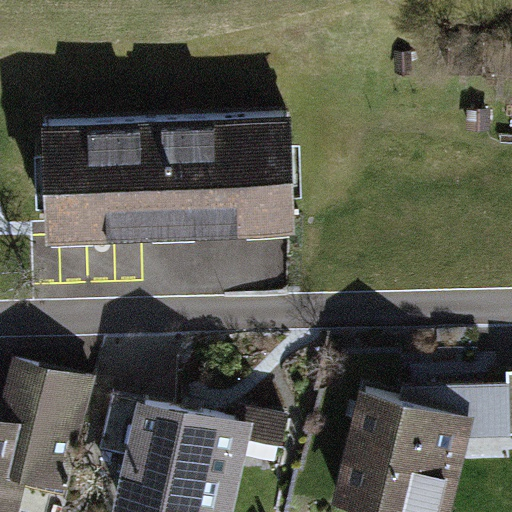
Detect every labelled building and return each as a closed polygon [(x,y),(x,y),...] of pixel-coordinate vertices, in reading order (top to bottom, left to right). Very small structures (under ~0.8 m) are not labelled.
[(451,33),(449,66),(479,67),(480,34),(451,33)] [(411,51),(397,51),(396,70),(411,70),(411,51)] [(491,99),(467,98),(467,127),(490,127),(491,99)] [(288,103),(38,111),(42,219),(292,210),(288,103)] [(0,511),(14,511),(24,471),(69,481),(96,371),(11,351),(1,394),(0,394),(0,511)] [(400,389),(353,378),(325,499),(381,511),(451,511),(470,430),(510,429),(508,376),(402,380),(400,389)] [(191,399),(136,386),(110,500),(161,511),(230,511),(248,434),(280,442),(288,409),(236,397),(234,409),(191,399)]
